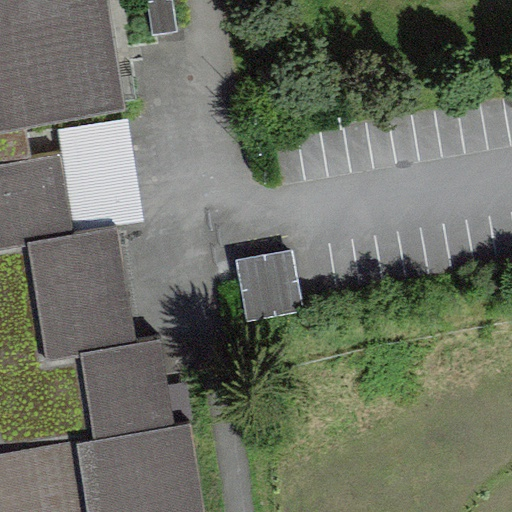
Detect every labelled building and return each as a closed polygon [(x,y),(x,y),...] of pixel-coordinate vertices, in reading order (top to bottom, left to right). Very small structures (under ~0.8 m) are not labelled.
[(121,105),(103,0),(0,0),(0,125),(20,122),(121,105)] [(0,168),(27,164),(20,122),(0,125),(0,452),(64,441),(88,437),(73,354),(39,360),(18,246),(0,249),(0,168)] [(52,135),(56,159),(66,223),(137,212),(123,124),(52,135)] [(66,223),(56,159),(27,164),(0,168),(0,249),(18,246),(69,237),(66,223)] [(69,237),(18,246),(39,360),(73,354),(133,343),(113,229),(69,237)] [(297,317),(289,256),(230,264),(239,325),(297,317)] [(133,343),(73,354),(88,437),(171,422),(156,339),(133,343)] [(171,422),(88,437),(64,441),(77,511),(203,511),(186,419),(171,422)] [(0,511),(77,511),(64,441),(0,452),(0,511)]
